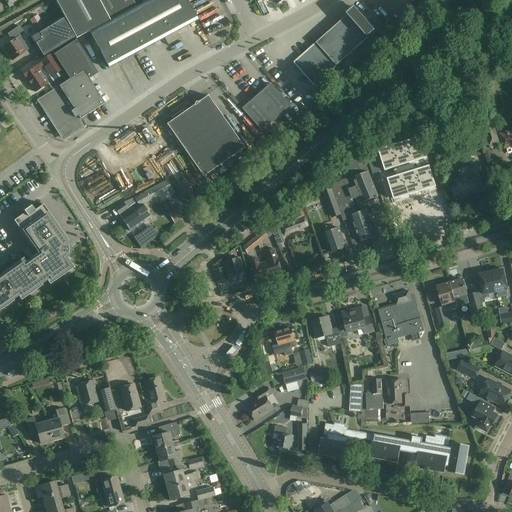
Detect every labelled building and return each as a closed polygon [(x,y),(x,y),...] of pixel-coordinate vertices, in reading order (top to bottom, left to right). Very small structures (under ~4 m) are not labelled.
[(4,0),(0,0),(0,14),(10,9),(4,0)] [(149,0),(136,7),(132,0),(55,0),(76,39),(89,32),(109,68),(198,21),(186,0),(149,0)] [(349,15),(295,63),(315,86),(369,38),(370,39),(378,32),(354,5),(346,12),(349,15)] [(33,13),(36,18),(45,13),(42,8),(33,13)] [(31,37),(43,56),(74,37),(63,18),(31,37)] [(211,32),(225,27),(224,23),(210,27),(211,32)] [(7,34),(12,41),(3,47),(12,60),(28,49),(29,47),(25,42),(23,42),(20,36),(24,33),(20,26),(7,34)] [(206,38),(211,48),(222,42),(219,37),(225,35),(222,30),(206,38)] [(78,120),(104,103),(89,79),(97,73),(76,40),(53,54),(67,76),(69,79),(62,84),(59,86),(74,110),(78,120)] [(50,78),(63,70),(52,54),(40,62),(37,57),(19,69),(26,80),(25,80),(29,86),(31,85),(35,92),(48,84),(40,71),(44,69),(50,78)] [(48,84),(53,90),(38,99),(63,138),(65,138),(81,128),(78,120),(74,110),(59,86),(62,84),(58,77),(48,84)] [(256,96),(276,119),(290,106),(270,84),(256,96)] [(167,125),(202,177),(236,154),(239,153),(241,151),(244,149),(208,96),(199,102),(195,102),(194,105),(167,125)] [(276,119),(256,96),(242,109),(261,131),(276,119)] [(499,144),(493,122),(482,126),(482,123),(477,124),(484,146),(488,145),(489,147),(499,144)] [(511,131),(500,135),(504,149),(511,146),(511,131)] [(253,132),(245,134),(248,144),(256,141),(253,132)] [(380,149),(399,198),(440,182),(422,134),(380,149)] [(472,152),(469,141),(462,143),(465,154),(472,152)] [(354,178),(343,182),(348,194),(350,200),(355,199),(357,204),(363,202),(364,205),(379,199),(378,197),(378,196),(363,157),(348,163),(354,178)] [(368,160),(373,174),(381,172),(377,157),(368,160)] [(456,180),(458,186),(451,188),(454,197),(477,190),(477,189),(483,187),(476,165),(470,167),(472,175),(456,180)] [(159,184),(135,197),(138,202),(138,203),(140,202),(142,205),(159,196),(161,201),(175,193),(168,180),(159,184)] [(350,200),(348,194),(343,182),(331,187),(344,220),(351,217),(361,242),(376,236),(370,219),(371,217),(370,214),(368,213),(367,210),(356,214),(350,200)] [(324,193),(330,208),(333,217),(341,214),(338,205),(332,190),(330,186),(322,189),(324,193)] [(138,202),(135,197),(123,202),(115,208),(119,215),(128,209),(138,202)] [(65,243),(68,241),(43,205),(34,210),(31,206),(24,211),(25,213),(14,221),(34,250),(2,273),(4,276),(0,278),(0,310),(14,301),(12,298),(17,294),(21,300),(43,285),(40,282),(45,279),(50,285),(68,272),(60,260),(66,256),(68,254),(69,251),(69,248),(68,246),(65,243)] [(150,217),(142,205),(122,219),(130,231),(150,217)] [(278,220),(280,224),(284,235),(307,226),(301,208),(281,216),(282,219),(278,220)] [(168,214),(172,220),(173,222),(181,217),(180,215),(176,209),(168,214)] [(267,227),(255,236),(261,242),(267,237),(268,238),(273,234),(267,227)] [(339,228),(324,233),(331,252),(346,247),(339,228)] [(142,247),(158,235),(153,229),(137,240),(142,247)] [(261,242),(255,236),(242,248),(247,254),(261,242)] [(239,257),(223,262),(229,282),(245,278),(239,257)] [(248,261),(250,267),(254,280),(263,278),(259,264),(257,258),(248,261)] [(277,259),(267,262),(271,275),(281,273),(277,259)] [(271,275),(267,262),(259,264),(263,278),(271,275)] [(223,281),(220,268),(213,270),(217,283),(223,281)] [(501,268),(493,270),(493,272),(491,272),(495,292),(507,289),(503,270),(502,270),(501,268)] [(480,272),(481,275),(479,275),(483,294),(495,292),(491,272),(489,273),(489,270),(480,272)] [(450,284),(456,306),(469,303),(463,281),(450,284)] [(456,306),(450,284),(437,287),(442,305),(449,303),(451,310),(457,308),(456,306)] [(425,332),(418,307),(415,297),(411,298),(409,292),(394,296),(397,306),(379,311),(385,336),(388,346),(399,343),(398,339),(406,337),(425,332)] [(484,317),(477,292),(468,294),(471,304),(469,305),(473,320),(484,317)] [(450,326),(444,306),(435,309),(436,312),(434,312),(438,325),(439,325),(440,329),(450,326)] [(343,314),(346,326),(339,328),(340,328),(341,338),(348,336),(348,333),(363,329),(365,335),(374,333),(369,315),(363,316),(361,311),(355,313),(355,311),(343,314)] [(509,315),(501,317),(502,325),(511,322),(511,312),(508,313),(509,315)] [(333,334),(332,330),(328,318),(313,322),(317,338),(326,336),(328,345),(333,334)] [(273,325),(274,331),(291,326),(289,321),(273,325)] [(495,338),(495,327),(487,327),(488,338),(495,338)] [(275,355),(285,353),(286,356),(293,354),(291,349),(292,349),(291,343),(295,342),(291,328),(275,332),(279,345),(273,347),(275,355)] [(333,334),(328,345),(329,347),(342,344),(341,338),(340,328),(332,330),(333,334)] [(501,351),(505,344),(494,338),(490,345),(501,351)] [(490,351),(488,341),(469,345),(471,355),(490,351)] [(296,362),(300,364),(303,363),(303,364),(311,362),(308,350),(300,352),(301,354),(297,355),(295,358),(296,362)] [(511,357),(511,356),(503,352),(495,367),(510,374),(511,373),(511,357)] [(461,360),(457,368),(475,378),(479,369),(461,360)] [(265,373),(266,375),(271,374),(271,375),(273,374),(269,362),(263,364),(265,373)] [(314,363),(308,365),(307,375),(308,375),(309,380),(308,380),(308,383),(309,383),(309,384),(332,379),(330,370),(325,371),(324,370),(311,372),(310,370),(315,369),(314,363)] [(306,379),(303,368),(283,373),(286,385),(306,379)] [(158,377),(145,381),(150,399),(144,401),(148,415),(162,411),(159,402),(164,400),(158,377)] [(332,379),(309,384),(310,389),(314,388),(314,387),(331,383),(330,380),(332,379)] [(373,380),(373,383),(369,383),(370,393),(366,393),(367,410),(383,409),(383,401),(386,401),(386,393),(382,393),(381,379),(373,380)] [(488,380),(480,396),(493,403),(494,401),(503,406),(506,400),(508,400),(510,395),(509,393),(510,392),(488,380)] [(93,381),(76,386),(83,411),(88,409),(87,405),(99,401),(93,381)] [(401,404),(401,407),(409,407),(409,395),(403,395),(402,381),(387,381),(387,405),(401,404)] [(139,408),(133,384),(120,388),(126,411),(139,408)] [(351,386),(349,413),(361,414),(363,387),(351,386)] [(267,387),(255,395),(258,400),(246,408),(254,421),(273,409),(266,398),(272,395),(267,387)] [(115,409),(110,388),(98,391),(103,412),(115,409)] [(470,394),(467,400),(476,405),(472,414),(474,415),(473,417),(475,418),(474,420),(479,423),(477,427),(487,433),(491,426),(492,427),(494,423),(496,424),(500,417),(489,411),(491,406),(470,394)] [(298,399),(297,406),(297,407),(307,408),(308,401),(298,399)] [(303,409),(293,407),(291,417),(301,419),(303,409)] [(46,422),(52,441),(63,438),(60,427),(68,425),(64,409),(55,412),(56,415),(50,416),(51,421),(46,422)] [(150,423),(148,415),(132,419),(134,427),(150,423)] [(52,441),(46,422),(35,425),(33,418),(25,420),(29,436),(37,434),(40,445),(52,441)] [(395,418),(395,433),(406,434),(407,419),(395,418)] [(445,422),(445,436),(462,436),(462,421),(445,422)] [(158,427),(160,435),(152,437),(156,449),(171,445),(169,437),(179,434),(176,422),(158,427)] [(444,472),(446,466),(449,466),(449,471),(464,474),(469,447),(453,444),(453,449),(448,448),(450,440),(446,439),(446,437),(435,436),(435,437),(426,436),(425,444),(422,444),(423,438),(413,436),(412,442),(347,430),(348,429),(345,429),(346,425),(335,423),(334,425),(326,424),(324,435),(328,436),(327,440),(322,439),(319,454),(347,459),(349,444),(350,437),(374,441),(374,442),(373,442),(370,457),(398,462),(400,450),(410,452),(408,463),(417,465),(417,467),(444,472)] [(307,440),(307,424),(300,424),(298,424),(298,440),(307,440)] [(13,425),(7,428),(13,437),(18,434),(13,425)] [(275,434),(280,435),(278,449),(291,451),(294,436),(287,435),(288,429),(276,427),(275,434)] [(171,445),(156,449),(159,462),(167,460),(169,466),(175,464),(182,463),(182,462),(179,451),(174,452),(171,445)] [(187,461),(189,469),(189,470),(203,466),(203,465),(207,464),(205,457),(201,458),(201,457),(187,461)] [(91,478),(99,476),(103,488),(96,489),(98,496),(104,494),(120,490),(116,476),(107,479),(104,468),(90,472),(91,478)] [(163,475),(167,488),(193,480),(191,474),(183,476),(181,470),(163,475)] [(193,480),(167,488),(170,501),(188,496),(186,489),(195,487),(193,480)] [(39,486),(45,509),(61,505),(60,499),(70,496),(67,485),(57,488),(55,481),(39,486)] [(195,492),(197,500),(203,498),(214,495),(212,487),(195,492)] [(120,490),(104,494),(110,511),(108,511),(115,511),(114,506),(123,503),(120,490)] [(353,492),(346,496),(330,506),(328,503),(327,504),(325,501),(315,507),(317,511),(340,511),(351,505),(348,500),(359,493),(353,492)] [(0,511),(10,509),(6,495),(0,496),(0,511)] [(197,500),(199,507),(205,505),(203,498),(197,500)] [(197,511),(196,508),(199,507),(197,500),(183,504),(184,510),(178,511),(197,511)] [(235,511),(233,503),(222,507),(223,511),(235,511)]
